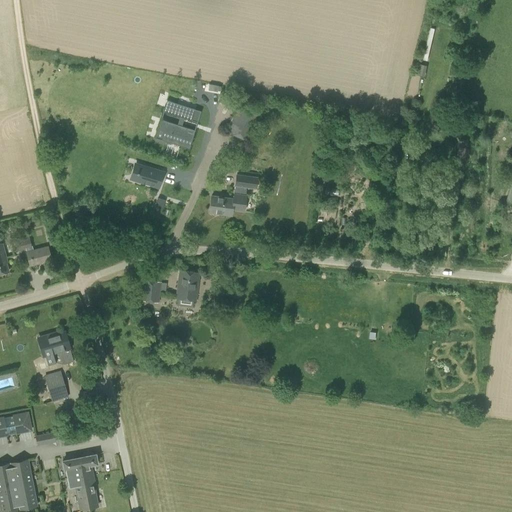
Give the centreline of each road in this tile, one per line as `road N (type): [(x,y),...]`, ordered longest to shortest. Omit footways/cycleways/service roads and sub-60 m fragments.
road 1 (unclassified): [(80,281),(196,248),(511,279)]
road 2 (track): [(80,281),(36,139),(12,0)]
road 3 (unclassified): [(133,511),(80,281)]
